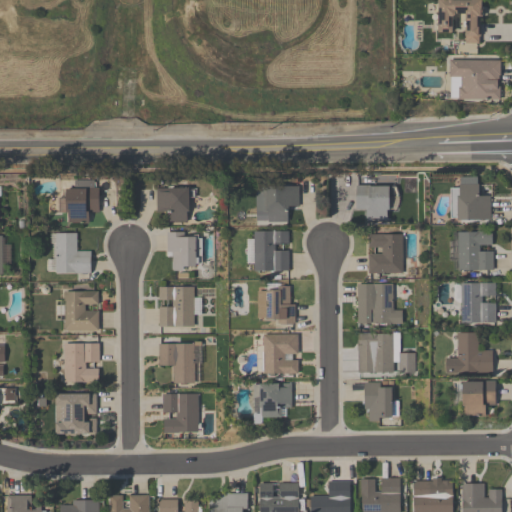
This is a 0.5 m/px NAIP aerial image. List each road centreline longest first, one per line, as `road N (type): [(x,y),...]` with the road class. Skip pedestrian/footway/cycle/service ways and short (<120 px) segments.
road 1 (residential): [(0,460),(39,468),(226,466),(298,450),(511,449)]
road 2 (secondary): [(0,146),(431,144)]
road 3 (residential): [(131,247),(132,468)]
road 4 (residential): [(327,242),(333,449)]
road 5 (secondary): [(363,145),(511,164)]
